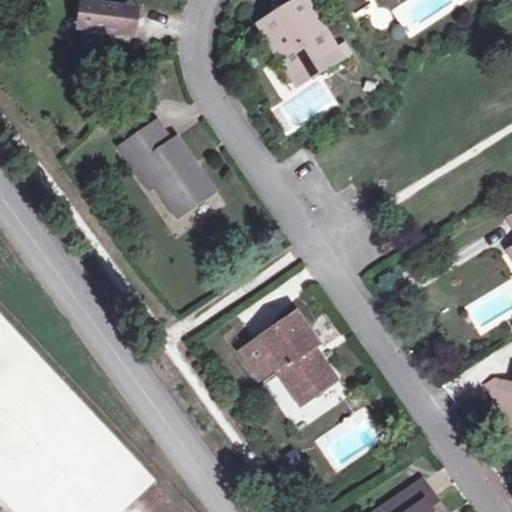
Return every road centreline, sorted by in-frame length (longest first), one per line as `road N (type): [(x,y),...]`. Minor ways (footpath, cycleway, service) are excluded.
road 1 (residential): [(500,511),(210,98),(194,18),(209,0)]
road 2 (residential): [(0,193),(246,511)]
